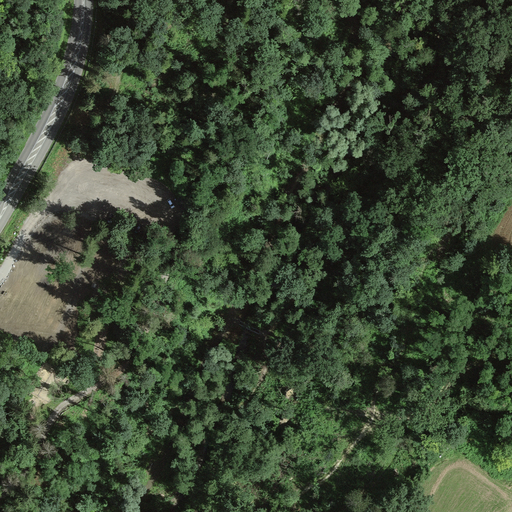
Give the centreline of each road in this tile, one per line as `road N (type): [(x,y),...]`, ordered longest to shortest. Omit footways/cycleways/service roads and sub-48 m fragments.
road 1 (track): [(127,511),(150,484),(358,61),(344,0)]
road 2 (secondary): [(0,217),(65,84),(83,0)]
